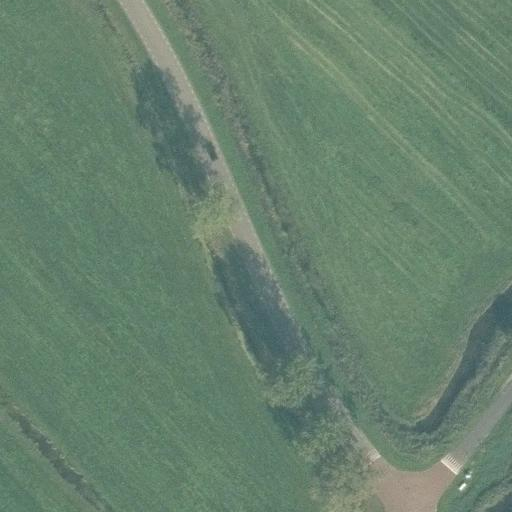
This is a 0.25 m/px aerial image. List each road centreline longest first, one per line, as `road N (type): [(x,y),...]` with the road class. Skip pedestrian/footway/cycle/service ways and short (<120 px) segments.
road 1 (unclassified): [(404,511),(314,378),(132,0)]
road 2 (unclassified): [(511,394),(412,511)]
